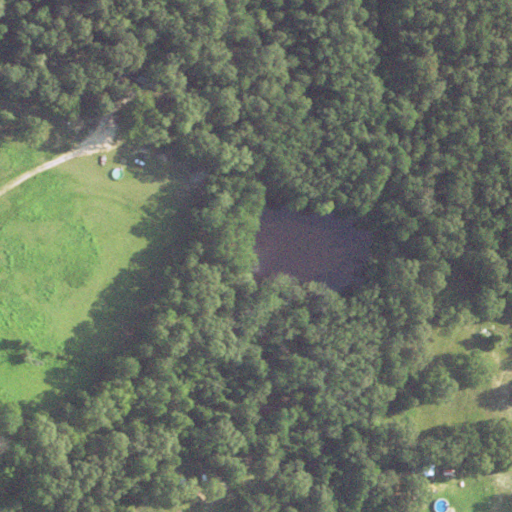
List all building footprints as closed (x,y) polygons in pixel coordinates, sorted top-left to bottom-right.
[(93,75),(99,60),(104,62),(98,76),(93,75)] [(120,73),(124,65),(160,82),(156,90),(120,73)] [(150,105),(156,93),(168,98),(162,111),(150,105)] [(108,343),(124,318),(129,321),(112,346),(108,343)] [(441,477),(441,460),(451,460),(451,462),(458,462),(458,477),(441,477)] [(412,473),(413,464),(431,467),(430,475),(412,473)]
